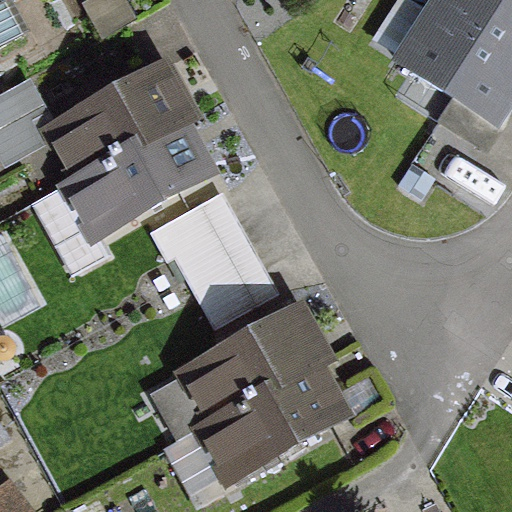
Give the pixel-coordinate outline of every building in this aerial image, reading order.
[(0,1),(1,0),(0,0),(0,47),(18,37),(0,4),(0,1)] [(95,0),(103,14),(88,22),(97,38),(128,21),(116,0),(95,0)] [(511,62),(511,0),(439,0),(433,10),(511,62)] [(490,119),(511,85),(511,62),(433,10),(400,59),(490,119)] [(30,208),(184,123),(156,72),(48,132),(75,181),(30,207),(30,208)] [(37,113),(22,87),(0,99),(0,156),(31,140),(21,122),(37,113)] [(174,130),(185,125),(184,123),(30,208),(64,268),(75,274),(103,258),(93,240),(201,179),(174,130)] [(238,222),(224,196),(161,230),(176,256),(238,222)] [(253,249),(238,222),(176,256),(190,283),(253,249)] [(268,276),(253,249),(190,283),(205,310),(268,276)] [(282,303),(268,276),(205,310),(220,337),(282,303)] [(208,424),(197,430),(198,431),(317,366),(289,315),(180,375),(208,424)] [(318,367),(317,366),(198,431),(226,482),(336,422),(308,373),(318,367)] [(0,511),(13,511),(0,493),(0,511)]
